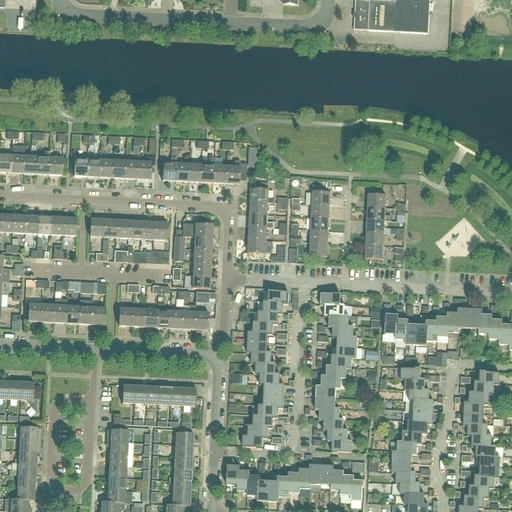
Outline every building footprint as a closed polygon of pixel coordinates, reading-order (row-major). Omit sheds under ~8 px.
[(368,32),(394,34),(428,36),(430,0),(395,0),(396,3),(370,2),(356,2),(354,31),(368,32)] [(12,157),(11,157),(10,175),(23,176),(24,158),(24,148),(12,147),(12,157)] [(248,147),(248,161),(257,161),(257,147),(248,147)] [(44,159),(37,158),(36,176),(48,177),(49,159),(50,154),(44,153),(44,159)] [(11,157),(0,156),(0,174),(10,175),(11,157)] [(37,158),(24,158),(23,176),(36,176),(37,158)] [(61,178),(62,160),(49,159),(48,177),(61,178)] [(138,163),(137,181),(150,182),(151,169),(154,169),(155,160),(145,159),(145,163),(138,163)] [(175,183),(176,165),(176,159),(170,159),(170,165),(163,164),(162,183),(175,183)] [(74,160),(73,178),(86,179),(87,160),(74,160)] [(87,160),(86,179),(99,180),(100,161),(87,160)] [(201,166),(200,185),(213,185),(214,167),(214,160),(209,160),(209,167),(201,166)] [(100,161),(99,180),(112,180),(112,162),(100,161)] [(112,162),(112,180),(124,181),(125,162),(112,162)] [(125,162),(124,181),(137,181),(138,163),(125,162)] [(238,187),(238,186),(239,170),(246,170),(246,165),(240,165),(240,162),(234,162),(234,165),(226,165),(226,168),(225,186),(238,187)] [(176,165),(175,183),(187,184),(188,166),(176,165)] [(188,166),(187,184),(200,185),(201,166),(188,166)] [(226,168),(214,167),(213,185),(225,186),(226,168)] [(301,186),(292,185),(292,197),(301,197),(301,186)] [(269,192),(251,191),(250,204),(268,205),(274,205),(275,200),(269,200),(269,192)] [(312,194),(312,207),(330,208),(331,195),(312,194)] [(386,197),(368,197),(367,209),(386,210),(386,197)] [(249,216),(268,217),(268,205),(250,204),(249,216)] [(329,220),(330,208),(312,207),(311,219),(329,220)] [(385,218),(386,210),(367,209),(367,211),(365,212),(365,215),(367,217),(367,222),(385,223),(390,223),(391,218),(385,218)] [(0,216),(0,218),(0,234),(12,235),(13,217),(0,216)] [(267,224),(268,217),(249,216),(249,229),(267,230),(273,230),(273,224),(267,224)] [(302,217),(303,227),(310,226),(309,216),(302,217)] [(13,217),(12,235),(25,236),(25,217),(13,217)] [(25,217),(25,236),(37,236),(38,218),(25,217)] [(38,218),(37,236),(50,237),(51,219),(38,218)] [(51,219),(50,237),(63,238),(64,219),(51,219)] [(64,219),(63,238),(76,238),(77,220),(64,219)] [(329,233),(329,220),(311,219),(311,232),(329,233)] [(90,221),(89,239),(102,240),(103,221),(90,221)] [(116,222),(103,221),(102,240),(115,240),(116,222)] [(129,223),(116,222),(115,240),(128,241),(129,223)] [(385,236),(385,223),(367,222),(366,235),(385,236)] [(141,223),(129,223),(128,241),(140,241),(141,223)] [(141,223),(140,241),(153,242),(154,224),(141,223)] [(167,225),(154,224),(153,242),(166,243),(167,225)] [(194,239),(212,240),(212,227),(182,226),(182,239),(194,239)] [(248,242),(267,243),(267,230),(249,229),(248,242)] [(311,232),(310,245),(328,246),(329,233),(311,232)] [(366,235),(365,248),(384,248),(385,236),(366,235)] [(211,253),(212,240),(194,239),(193,252),(211,253)] [(174,250),(184,251),(184,241),(174,241),(174,250)] [(266,256),(267,243),(248,242),(248,255),(266,256)] [(328,259),(328,246),(310,245),(309,258),(328,259)] [(383,261),(384,248),(365,248),(365,260),(383,261)] [(174,250),(173,259),(183,260),(184,251),(174,250)] [(277,265),(286,265),(286,251),(278,250),(277,265)] [(290,251),(289,265),(297,265),(298,251),(290,251)] [(193,252),(193,265),(211,265),(211,253),(193,252)] [(210,278),(211,265),(193,265),(192,277),(210,278)] [(209,291),(210,278),(192,277),(191,290),(209,291)] [(80,284),(74,284),(68,283),(67,291),(80,292),(80,284)] [(80,295),(92,295),(93,285),(80,284),(80,292),(80,295)] [(106,285),(93,285),(92,295),(106,296),(106,285)] [(158,288),(157,296),(157,299),(164,299),(164,296),(168,296),(169,289),(158,288)] [(269,293),(269,303),(269,304),(284,305),(284,306),(288,307),(289,294),(269,293)] [(196,307),(194,332),(195,332),(196,334),(200,334),(202,332),(207,332),(208,315),(199,314),(199,305),(209,305),(209,295),(196,294),(195,307),(196,307)] [(341,308),(341,307),(341,297),(321,296),(321,308),(325,308),(325,307),(341,308)] [(54,307),(53,325),(66,325),(67,307),(66,307),(67,301),(55,301),(54,307)] [(79,308),(78,326),(91,327),(92,308),(92,302),(86,302),(86,308),(79,308)] [(283,317),(284,306),(284,305),(269,304),(269,303),(264,303),(264,314),(279,315),(279,316),(283,317)] [(28,305),(27,323),(40,324),(41,306),(28,305)] [(41,306),(40,324),(53,325),(54,307),(41,306)] [(67,307),(66,325),(78,326),(79,308),(67,307)] [(183,313),(182,331),(194,332),(196,307),(195,307),(189,307),(188,313),(183,313)] [(325,319),(330,319),(330,317),(345,318),(345,307),(341,307),(341,308),(325,307),(325,308),(325,319)] [(105,309),(92,308),(91,327),(104,327),(105,309)] [(119,310),(118,328),(131,329),(132,310),(119,310)] [(132,310),(131,329),(144,329),(145,311),(132,310)] [(145,311),(144,329),(156,330),(157,312),(145,311)] [(459,311),(458,315),(459,316),(459,331),(469,331),(470,311),(459,311)] [(482,312),(470,311),(469,331),(479,332),(480,317),(481,317),(482,312)] [(169,331),(170,312),(157,312),(156,330),(169,331)] [(182,331),(183,313),(170,312),(169,331),(182,331)] [(413,327),(414,313),(407,312),(407,317),(409,317),(409,327),(407,327),(406,342),(405,347),(416,347),(417,327),(413,327)] [(278,327),(279,316),(279,315),(264,314),(259,313),(258,324),(274,325),(274,327),(278,327)] [(429,318),(429,313),(423,313),(423,318),(422,318),(421,328),(417,327),(416,347),(427,348),(427,343),(428,328),(426,328),(427,318),(429,318)] [(459,335),(459,331),(459,316),(458,315),(448,315),(448,320),(449,320),(448,335),(459,335)] [(349,318),(345,318),(330,317),(330,319),(329,329),(334,330),(334,328),(349,329),(349,328),(349,318)] [(397,322),(398,322),(399,317),(386,317),(385,336),(395,337),(396,337),(397,322)] [(396,337),(395,337),(395,341),(406,342),(407,327),(409,327),(409,317),(407,317),(407,322),(398,322),(397,322),(396,337)] [(479,332),(479,336),(489,337),(490,337),(490,322),(492,322),(492,317),(481,317),(480,317),(479,332)] [(427,343),(438,344),(438,339),(438,324),(437,324),(428,323),(429,318),(427,318),(426,328),(428,328),(427,343)] [(449,320),(448,320),(437,319),(437,324),(438,324),(438,339),(448,339),(448,335),(449,320)] [(502,322),(492,322),(490,322),(490,337),(489,337),(489,341),(499,342),(500,342),(501,327),(502,327),(502,322)] [(273,337),(274,327),(274,325),(258,324),(254,324),(253,334),(268,335),(268,337),(273,337)] [(500,342),(499,342),(499,347),(510,347),(511,332),(511,327),(502,327),(501,327),(500,342)] [(333,340),(338,340),(338,339),(353,339),(354,328),(349,328),(349,329),(334,328),(334,330),(333,340)] [(248,334),(248,345),(268,345),(268,337),(268,335),(253,334),(248,334)] [(338,339),(338,340),(337,349),(357,350),(358,339),(353,339),(338,339)] [(267,356),(267,354),(268,345),(248,345),(247,355),(252,356),(252,355),(267,356)] [(357,350),(337,349),(337,358),(337,359),(352,360),(352,361),(357,361),(357,350)] [(272,355),(267,354),(267,356),(252,355),(252,356),(252,366),(256,366),(271,366),(272,365),(272,355)] [(332,357),(332,368),(332,369),(347,371),(351,371),(352,361),(352,360),(337,359),(337,358),(332,357)] [(256,377),(260,377),(260,376),(276,377),(276,376),(276,365),(272,365),(271,366),(256,366),(256,377)] [(346,381),(347,371),(332,369),(332,368),(327,368),(327,378),(327,380),(342,381),(346,381)] [(421,383),(421,381),(421,371),(416,370),(416,372),(402,371),(395,371),(395,381),(401,381),(401,382),(406,383),(406,382),(421,383)] [(480,373),(480,384),(480,385),(495,386),(499,387),(500,376),(486,375),(486,374),(480,373)] [(281,376),(276,376),(276,377),(260,376),(260,377),(260,387),(265,387),(280,388),(280,386),(281,376)] [(341,391),(342,381),(327,380),(327,378),(322,378),(321,388),(321,390),(336,391),(341,391)] [(426,381),(421,381),(421,383),(406,382),(406,383),(405,393),(410,393),(410,392),(425,393),(425,392),(426,381)] [(0,400),(8,401),(9,384),(0,383),(0,400)] [(475,383),(474,394),(474,396),(489,396),(489,397),(494,397),(495,386),(480,385),(480,384),(475,383)] [(21,384),(9,384),(8,401),(20,402),(21,384)] [(34,385),(21,384),(20,402),(25,402),(36,414),(36,415),(37,415),(37,401),(33,401),(33,385),(34,385)] [(265,387),(264,397),(284,398),(285,386),(280,386),(280,388),(265,387)] [(134,406),(135,388),(122,387),(122,388),(122,405),(134,406)] [(135,388),(134,406),(146,406),(147,388),(135,388)] [(159,389),(147,388),(146,406),(158,407),(159,389)] [(316,400),(336,401),(336,391),(321,390),(321,388),(317,388),(316,400)] [(159,389),(158,407),(170,407),(171,390),(159,389)] [(183,390),(171,390),(170,407),(182,408),(183,390)] [(183,390),(182,408),(194,408),(195,391),(196,391),(183,390)] [(409,403),(414,404),(414,403),(429,404),(429,402),(430,392),(425,392),(425,393),(410,392),(410,393),(409,403)] [(489,407),(489,397),(489,396),(474,396),(474,394),(470,394),(469,404),(469,406),(485,406),(484,407),(489,407)] [(284,398),(264,397),(264,407),(264,408),(279,408),(279,410),(283,410),(284,398)] [(335,412),(335,411),(336,401),(316,400),(315,412),(320,412),(320,411),(335,412)] [(414,404),(414,414),(433,414),(434,403),(429,402),(429,404),(414,403),(414,404)] [(464,416),(484,417),(484,407),(485,406),(469,406),(469,404),(465,404),(464,416)] [(278,419),(279,410),(279,408),(264,408),(264,407),(259,407),(258,417),(258,418),(274,419),(274,420),(277,421),(278,421),(278,419)] [(320,411),(320,412),(320,423),(324,423),(324,421),(340,422),(340,411),(335,411),(335,412),(320,411)] [(433,414),(414,414),(413,423),(413,424),(428,425),(428,426),(433,426),(433,414)] [(483,427),(484,417),(464,416),(457,415),(457,420),(464,421),(463,428),(468,428),(468,426),(483,427)] [(113,416),(113,426),(121,426),(121,421),(121,416),(113,416)] [(273,431),(274,420),(274,419),(258,418),(258,417),(254,417),(253,428),(269,429),(268,431),(273,431)] [(324,433),(329,433),(329,432),(344,433),(344,432),(344,422),(340,422),(324,421),(324,423),(324,433)] [(404,423),(403,433),(408,434),(423,435),(423,436),(427,437),(428,426),(428,425),(413,424),(413,423),(408,423),(408,424),(404,423)] [(487,438),(487,437),(488,427),(483,427),(468,426),(468,428),(463,428),(463,431),(468,432),(468,438),(472,439),(472,437),(487,438)] [(268,441),(268,431),(269,429),(253,428),(249,427),(248,438),(263,439),(263,441),(268,441)] [(20,429),(19,442),(37,442),(37,438),(40,438),(41,431),(37,431),(38,431),(38,430),(20,429)] [(110,444),(128,445),(128,432),(110,431),(110,432),(111,432),(110,436),(107,436),(107,443),(110,443),(110,444)] [(348,432),(344,432),(344,433),(329,432),(329,433),(328,444),(333,444),(333,443),(348,443),(348,432)] [(408,434),(403,433),(403,444),(418,445),(418,446),(422,447),(423,436),(423,435),(408,434)] [(175,435),(175,447),(193,448),(193,435),(175,435)] [(472,437),(472,439),(472,449),(477,449),(477,448),(492,448),(492,438),(487,437),(487,438),(472,437)] [(263,451),(263,441),(263,439),(248,438),(243,438),(243,449),(257,449),(257,451),(263,451)] [(19,442),(19,454),(36,454),(37,450),(40,450),(40,443),(37,443),(37,442),(19,442)] [(333,443),(333,444),(332,454),(338,455),(338,454),(352,454),(353,443),(348,443),(333,443)] [(417,457),(418,446),(418,445),(403,444),(398,443),(397,454),(413,455),(413,457),(417,457)] [(110,444),(109,456),(127,457),(128,445),(110,444)] [(192,460),(193,448),(175,447),(174,459),(192,460)] [(476,460),(481,460),(481,458),(496,459),(496,448),(492,448),(477,448),(477,449),(476,460)] [(36,466),(36,454),(19,454),(18,460),(14,460),(14,461),(9,461),(10,453),(1,453),(0,465),(5,465),(5,464),(18,465),(18,466),(36,466)] [(393,454),(392,465),(412,466),(413,457),(413,455),(397,454),(393,454)] [(109,468),(126,469),(127,457),(109,456),(109,468)] [(481,458),(481,460),(480,469),(500,470),(501,459),(496,459),(481,458)] [(192,460),(174,459),(173,471),(192,472),(192,460)] [(412,476),(412,474),(412,466),(392,465),(392,475),(396,476),(396,475),(412,476)] [(18,478),(35,478),(36,466),(18,466),(18,470),(18,472),(9,471),(9,476),(18,476),(18,478)] [(238,472),(240,473),(240,468),(228,467),(227,487),(237,488),(238,488),(238,472)] [(310,467),(310,471),(312,471),(311,487),(321,487),(322,467),(310,467)] [(334,468),(322,467),(321,487),(331,488),(332,488),(332,473),(334,473),(334,468)] [(109,468),(108,480),(126,481),(126,469),(109,468)] [(500,470),(480,469),(480,477),(480,479),(495,480),(499,481),(500,470)] [(191,484),(192,472),(173,471),(173,483),(191,484)] [(311,492),(311,487),(312,471),(310,471),(299,471),(299,476),(301,476),(300,491),(311,492)] [(238,488),(237,488),(237,493),(248,493),(249,478),(250,478),(250,473),(240,473),(238,472),(238,488)] [(332,488),(331,488),(331,493),(341,493),(342,493),(342,478),(344,478),(344,473),(334,473),(332,473),(332,488)] [(417,474),(412,474),(412,476),(396,475),(396,476),(396,486),(401,486),(416,487),(416,485),(417,474)] [(289,475),(289,480),(290,480),(289,495),(290,495),(300,496),(300,491),(301,476),(299,476),(289,475)] [(475,477),(475,488),(475,489),(490,490),(494,491),(495,480),(480,479),(480,477),(475,477)] [(18,478),(17,490),(35,490),(35,478),(18,478)] [(261,478),(250,478),(249,478),(248,493),(247,498),(258,498),(259,483),(260,483),(261,478)] [(354,478),(344,478),(342,478),(342,493),(341,493),(341,498),(351,498),(352,498),(353,483),(354,483),(354,478)] [(290,500),(290,495),(289,495),(290,480),(289,480),(278,479),(278,484),(280,484),(279,499),(290,500)] [(108,480),(108,492),(125,493),(126,481),(108,480)] [(190,496),(191,484),(173,483),(172,495),(190,496)] [(268,503),(269,483),(260,483),(259,483),(258,498),(257,503),(268,503)] [(280,484),(278,484),(269,483),(268,503),(279,504),(279,499),(280,484)] [(364,484),(354,483),(353,483),(352,498),(351,498),(351,503),(362,504),(363,489),(364,489),(364,484)] [(400,497),(405,497),(405,496),(420,497),(420,496),(421,485),(416,485),(416,487),(401,486),(400,497)] [(489,501),(490,490),(475,489),(475,488),(470,488),(469,498),(469,499),(484,500),(484,501),(489,501)] [(17,490),(16,501),(16,502),(28,502),(34,503),(34,502),(35,490),(17,490)] [(119,505),(125,505),(125,493),(108,492),(107,504),(119,505)] [(190,509),(190,496),(172,495),(172,507),(184,508),(190,509)] [(425,496),(420,496),(420,497),(405,496),(405,497),(404,507),(409,507),(424,508),(424,506),(425,496)] [(484,511),(484,501),(484,500),(469,499),(469,498),(465,498),(464,508),(464,509),(479,510),(479,511),(484,511)] [(27,511),(28,502),(16,502),(16,501),(10,501),(9,511),(27,511)]
